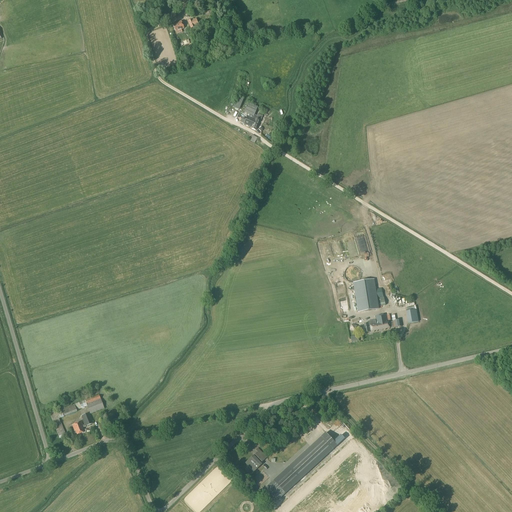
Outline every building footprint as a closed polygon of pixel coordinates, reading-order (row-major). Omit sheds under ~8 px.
[(175,32),(181,29),(184,28),(181,21),(173,25),(175,32)] [(239,96),(234,106),(240,108),(244,98),(239,96)] [(244,112),(253,117),(257,107),(248,103),(244,112)] [(256,117),(256,119),(255,119),(255,120),(247,116),(244,124),(252,127),(251,129),(255,130),(260,120),(259,120),(260,119),(256,117)] [(360,272),(360,270),(359,269),(359,268),(358,266),(356,266),(355,265),(354,265),(352,265),(350,265),(349,265),(348,266),(347,267),(346,268),(346,269),(345,271),(345,272),(345,273),(346,275),(347,276),(347,277),(348,278),(350,279),(352,279),(353,279),(355,279),(357,278),(358,277),(359,276),(359,275),(360,273),(360,272)] [(354,283),(358,312),(378,309),(373,280),(354,283)] [(406,312),(408,324),(418,322),(416,310),(406,312)] [(389,328),(388,322),(387,322),(386,315),(375,317),(376,324),(368,326),(368,324),(362,325),(364,333),(369,332),(369,331),(371,330),(371,331),(389,328)] [(392,321),(392,322),(393,327),(393,328),(402,327),(400,320),(392,321)] [(85,401),(87,405),(100,399),(99,395),(85,401)] [(100,399),(87,405),(87,407),(90,414),(104,409),(100,399)] [(87,405),(85,401),(78,404),(80,409),(87,407),(87,405)] [(120,413),(120,412),(119,411),(119,410),(118,409),(117,408),(116,407),(114,407),(113,407),(111,407),(109,408),(108,409),(107,411),(107,412),(107,413),(107,414),(107,416),(108,417),(108,418),(109,419),(110,419),(112,420),(113,420),(114,420),(115,420),(117,419),(118,418),(119,417),(119,416),(120,415),(120,413)] [(59,418),(57,411),(56,410),(49,413),(59,438),(66,436),(59,418)] [(81,416),(85,425),(85,427),(86,426),(93,424),(89,413),(81,416)] [(83,428),(83,426),(81,422),(72,426),(74,431),(75,431),(77,435),(84,432),(82,428),(83,428)] [(279,500),(287,493),(346,439),(342,436),(335,442),(327,433),(268,487),(279,500)] [(245,463),(254,472),(261,465),(257,461),(258,459),(259,460),(260,460),(262,462),(267,458),(258,448),(256,451),(257,452),(253,456),(245,463)] [(346,511),(378,484),(377,484),(384,478),(378,472),(375,475),(377,476),(337,511),(346,511)] [(375,493),(379,496),(390,485),(387,482),(375,493)] [(381,507),(397,492),(392,487),(376,502),(381,507)] [(367,501),(354,511),(361,511),(372,503),(369,500),(368,501),(367,501)]
